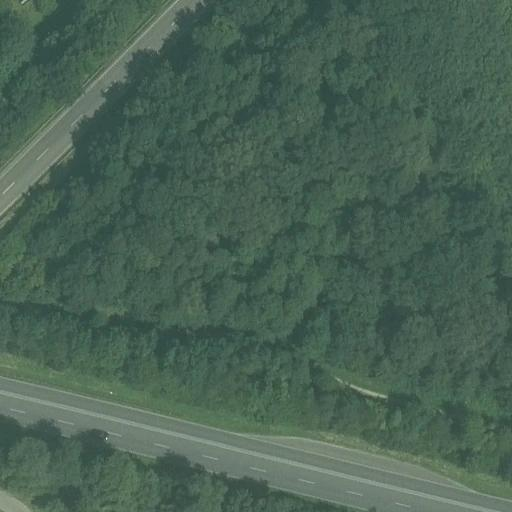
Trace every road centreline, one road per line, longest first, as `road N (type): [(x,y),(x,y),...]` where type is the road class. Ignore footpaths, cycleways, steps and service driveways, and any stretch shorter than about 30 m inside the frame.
road 1 (trunk): [(466,511),(0,402)]
road 2 (tertiary): [(0,207),(207,0)]
